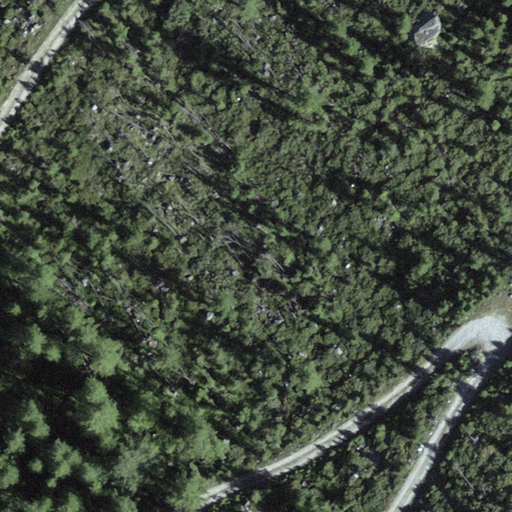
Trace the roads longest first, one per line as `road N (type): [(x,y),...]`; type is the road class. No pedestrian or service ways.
road 1 (track): [(198,511),(417,382),(474,329),(494,332),(483,369),(428,441),(392,511)]
road 2 (track): [(76,0),(0,112)]
